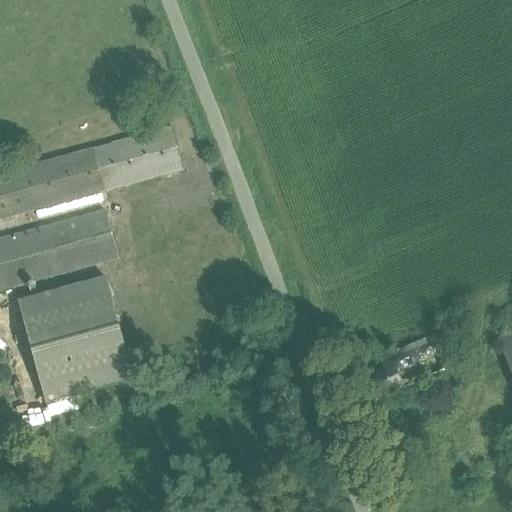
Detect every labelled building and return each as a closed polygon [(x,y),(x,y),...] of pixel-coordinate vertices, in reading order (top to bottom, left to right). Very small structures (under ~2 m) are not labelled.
[(173,129),(0,174),(0,221),(184,170),(173,129)] [(105,211),(0,239),(0,293),(120,260),(105,211)] [(106,278),(18,302),(46,406),(135,382),(106,278)] [(511,332),(497,339),(511,379),(511,332)] [(362,388),(355,391),(370,425),(378,421),(370,406),(444,373),(443,367),(450,364),(442,344),(433,347),(428,338),(370,364),(375,375),(359,382),(362,388)]
